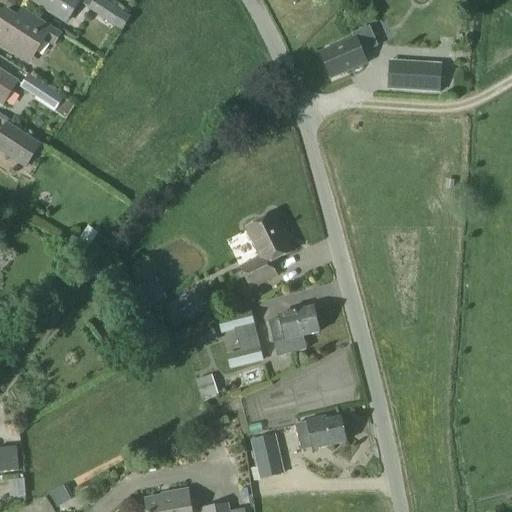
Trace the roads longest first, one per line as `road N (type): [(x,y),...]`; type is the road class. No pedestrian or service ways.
road 1 (residential): [(400,511),(299,113),(247,0)]
road 2 (track): [(511,79),(461,106),(340,104),(299,113)]
